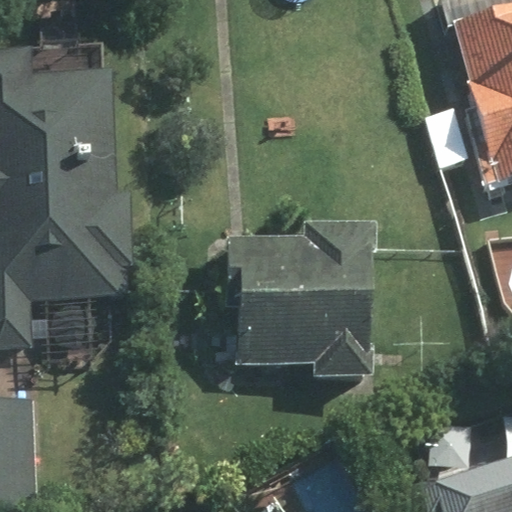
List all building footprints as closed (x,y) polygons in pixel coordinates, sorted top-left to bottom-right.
[(511,12),(460,27),(508,192),(511,190),(511,12)] [(55,55),(0,54),(0,350),(7,356),(44,355),(44,309),(139,305),(138,275),(148,275),(147,206),(136,207),(132,76),(55,76),(55,55)] [(463,115),(429,124),(442,174),(476,166),(463,115)] [(317,244),(234,243),(234,370),(327,370),(327,385),(387,385),(388,232),(317,231),(317,244)] [(40,511),(41,406),(0,406),(0,511),(40,511)] [(511,511),(511,476),(434,499),(437,511),(511,511)]
